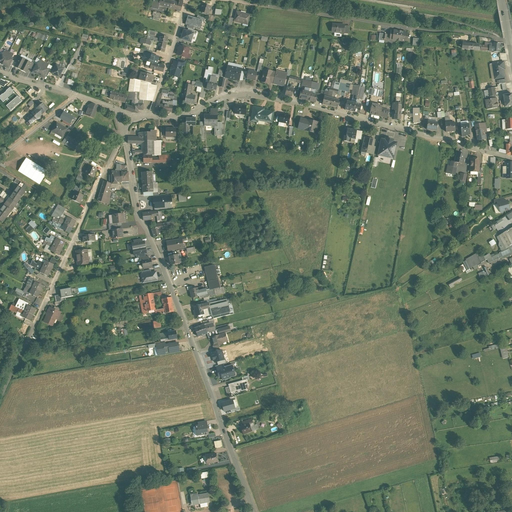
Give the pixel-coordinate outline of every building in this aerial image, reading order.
[(160,0),(160,2),(159,5),(159,6),(170,8),(172,1),(171,0),(160,0)] [(179,3),(172,1),(170,8),(177,10),(176,12),(179,12),(179,11),(181,11),(183,4),(179,3)] [(211,7),(203,4),(202,8),(201,8),(200,12),(208,15),(211,7)] [(245,14),(236,12),(234,20),(243,23),(243,24),(247,25),(250,15),(245,14)] [(194,27),(200,29),(202,21),(197,20),(188,17),(186,25),(187,25),(194,27)] [(344,25),(333,24),(332,32),(340,33),(341,34),(343,34),(344,26),(344,25)] [(191,42),(193,34),(187,32),(184,31),(181,39),(191,42)] [(394,32),(391,32),(390,38),(390,39),(392,39),(392,40),(395,40),(395,41),(397,41),(397,36),(400,37),(401,32),(398,32),(394,31),(394,32)] [(405,33),(403,33),(403,32),(401,32),(400,37),(397,36),(397,41),(400,41),(404,42),(404,41),(407,41),(406,41),(407,35),(408,34),(405,34),(405,33)] [(168,37),(160,35),(159,39),(158,43),(159,43),(166,45),(168,37)] [(166,45),(159,43),(158,46),(157,51),(164,52),(166,45)] [(499,44),(493,43),(493,46),(492,52),(499,52),(499,48),(501,48),(501,46),(499,45),(499,44)] [(189,49),(180,46),(177,55),(187,58),(189,49)] [(5,51),(3,56),(1,55),(0,57),(0,63),(3,65),(9,53),(5,51)] [(9,53),(3,65),(7,67),(9,66),(12,60),(11,60),(13,55),(9,53)] [(152,55),(145,53),(144,54),(144,57),(144,56),(142,57),(141,60),(147,62),(156,64),(158,57),(152,55)] [(25,61),(20,58),(17,64),(15,67),(21,70),(25,61)] [(31,63),(25,61),(21,70),(26,73),(28,68),(31,63)] [(41,61),(38,66),(37,65),(34,70),(34,71),(34,73),(38,75),(45,63),(41,61)] [(156,64),(147,62),(146,67),(155,69),(163,72),(165,67),(162,66),(156,64)] [(503,62),(493,64),(494,68),(493,68),(495,79),(504,77),(503,67),(504,67),(503,62)] [(45,63),(38,75),(42,77),(44,76),(45,75),(47,70),(46,70),(49,65),(45,63)] [(177,63),(175,63),(174,65),(173,66),(172,66),(170,70),(172,70),(170,75),(178,77),(182,65),(182,64),(177,63)] [(63,69),(57,65),(52,74),(59,78),(61,73),(64,69),(63,69)] [(234,68),(228,66),(225,78),(232,79),(234,68)] [(241,69),(234,68),(232,79),(239,81),(241,69)] [(272,72),(264,70),(261,82),(269,84),(270,83),(270,80),(272,73),(272,72)] [(257,73),(249,71),(248,74),(247,74),(246,79),(255,81),(257,73)] [(286,74),(276,72),(276,73),(273,81),(273,84),(283,87),(286,76),(286,75),(286,74)] [(153,76),(141,73),(139,81),(151,84),(151,82),(153,76)] [(0,81),(0,85),(5,88),(8,82),(1,78),(0,81)] [(139,81),(130,78),(128,92),(133,92),(139,93),(139,83),(151,85),(151,84),(139,81)] [(217,82),(208,81),(206,89),(212,90),(212,89),(216,90),(217,83),(217,82)] [(312,83),(304,81),(303,86),(305,89),(304,92),(309,93),(312,83)] [(346,85),(335,82),(334,85),(339,86),(338,90),(337,95),(344,97),(345,92),(346,88),(346,86),(346,85)] [(151,85),(139,83),(139,93),(147,95),(147,96),(146,96),(146,97),(154,99),(155,96),(157,86),(151,85)] [(317,84),(312,83),(309,93),(314,95),(316,88),(317,84)] [(10,111),(22,101),(18,97),(11,102),(7,98),(14,93),(10,88),(0,97),(0,99),(2,103),(5,100),(8,104),(6,107),(10,111)] [(290,89),(287,88),(285,95),(292,97),(294,89),(290,89)] [(304,92),(302,91),(300,99),(307,101),(309,93),(304,92)] [(127,96),(111,92),(110,97),(109,99),(125,103),(127,96)] [(139,93),(133,92),(133,96),(128,95),(127,100),(132,99),(132,106),(126,105),(125,110),(132,112),(132,113),(138,113),(138,110),(143,111),(143,101),(140,101),(140,100),(139,100),(139,93)] [(147,95),(139,93),(139,100),(140,100),(143,101),(153,102),(154,99),(146,97),(146,96),(147,96),(147,95)] [(314,95),(309,93),(307,101),(315,103),(316,99),(317,95),(314,95)] [(511,95),(511,94),(503,95),(505,107),(511,105),(511,95)] [(189,95),(186,95),(185,103),(194,105),(195,96),(189,95)] [(329,98),(324,97),(323,101),(322,104),(329,106),(331,98),(329,98)] [(334,99),(331,98),(329,106),(337,108),(339,100),(334,99)] [(497,107),(496,102),(496,98),(490,99),(485,100),(487,109),(497,107)] [(173,102),(163,101),(163,105),(159,104),(156,104),(155,111),(172,113),(173,106),(172,106),(173,102)] [(355,104),(347,101),(345,110),(353,112),(355,104)] [(38,107),(36,109),(37,110),(35,111),(32,114),(37,120),(42,116),(48,110),(42,104),(38,107)] [(91,108),(88,107),(86,114),(85,115),(93,118),(98,106),(92,104),(91,108)] [(382,107),(372,104),(369,114),(379,117),(381,109),(382,107)] [(28,105),(20,114),(23,116),(26,112),(27,113),(30,110),(29,109),(30,107),(28,105)] [(246,106),(235,105),(234,113),(241,114),(241,115),(245,115),(246,106)] [(259,108),(253,107),(252,118),(251,121),(257,122),(257,120),(271,123),(273,113),(259,110),(259,108)] [(388,111),(381,109),(379,117),(386,118),(388,111)] [(63,120),(70,124),(74,118),(64,112),(60,119),(63,120)] [(212,115),(204,115),(204,119),(204,120),(204,122),(204,125),(213,125),(213,124),(217,124),(217,123),(217,113),(212,113),(212,115)] [(32,114),(26,119),(30,125),(37,120),(32,114)] [(290,116),(280,114),(278,122),(289,124),(290,116)] [(195,118),(186,118),(186,123),(186,126),(188,126),(193,126),(195,126),(195,118)] [(307,121),(301,119),(299,127),(305,128),(305,126),(307,121)] [(502,129),(511,129),(511,119),(502,120),(502,129)] [(311,122),(307,121),(305,126),(310,127),(309,132),(316,134),(319,123),(312,122),(311,122)] [(428,121),(427,121),(427,124),(426,130),(436,131),(437,123),(436,122),(428,121)] [(450,124),(445,124),(446,132),(455,131),(454,122),(450,123),(450,124)] [(67,129),(56,123),(52,131),(56,134),(56,132),(63,136),(67,129)] [(468,124),(460,125),(461,128),(460,128),(461,137),(465,136),(465,135),(470,135),(469,128),(469,124),(468,124)] [(482,124),(477,124),(478,126),(474,126),(477,141),(485,140),(484,133),(484,130),(482,124)] [(176,129),(166,129),(166,137),(175,137),(176,137),(176,133),(176,129)] [(356,131),(347,130),(346,138),(351,139),(355,139),(356,131)] [(151,141),(151,133),(139,133),(139,137),(128,137),(128,144),(143,144),(151,144),(151,141)] [(75,140),(67,136),(64,140),(62,143),(65,145),(75,150),(79,143),(75,140)] [(375,141),(364,139),(361,152),(371,154),(373,147),(375,141)] [(384,141),(382,140),(379,150),(378,155),(393,159),(396,143),(394,143),(394,141),(385,139),(384,141)] [(155,141),(151,141),(151,144),(152,156),(161,155),(161,141),(155,141)] [(151,144),(143,144),(143,151),(143,156),(152,156),(151,144)] [(465,155),(456,153),(454,162),(456,163),(463,164),(465,155)] [(479,160),(471,159),(470,171),(478,171),(478,168),(479,160)] [(121,165),(117,164),(116,170),(115,170),(115,171),(112,171),(112,182),(112,184),(117,184),(117,182),(121,182),(121,168),(121,166),(121,165)] [(97,170),(90,167),(88,170),(87,170),(85,174),(93,178),(97,170)] [(151,172),(142,173),(143,184),(152,183),(151,172)] [(104,181),(101,191),(98,201),(108,205),(110,198),(106,197),(111,183),(104,181)] [(152,183),(143,184),(143,193),(153,192),(152,183)] [(18,186),(14,192),(21,197),(25,191),(22,188),(18,186)] [(76,191),(72,200),(80,203),(83,195),(79,193),(79,192),(76,191)] [(21,197),(14,192),(10,198),(14,201),(17,203),(21,197)] [(172,196),(153,197),(154,208),(164,207),(164,202),(172,202),(172,196)] [(504,202),(498,203),(498,204),(500,210),(499,211),(500,212),(501,213),(502,213),(503,211),(510,209),(507,201),(504,202)] [(4,205),(0,210),(0,211),(7,217),(11,211),(8,208),(4,205)] [(65,209),(58,205),(55,210),(63,214),(65,209)] [(63,214),(55,210),(52,217),(55,218),(59,220),(61,218),(63,214)] [(153,212),(142,213),(143,221),(152,220),(151,217),(154,216),(153,212)] [(123,214),(113,215),(114,224),(115,223),(124,223),(123,214)] [(75,222),(68,218),(66,220),(65,223),(72,227),(75,222)] [(30,226),(33,229),(37,226),(35,224),(32,220),(28,223),(30,226)] [(72,227),(65,223),(63,226),(62,229),(69,233),(72,227)] [(155,229),(151,230),(154,238),(161,236),(159,230),(159,227),(158,228),(155,229)] [(496,228),(491,232),(495,238),(500,234),(496,228)] [(116,230),(112,230),(113,239),(119,238),(122,238),(121,234),(122,234),(122,229),(116,230)] [(511,239),(507,231),(496,237),(499,242),(498,245),(502,251),(511,245),(511,239)] [(49,239),(46,238),(45,241),(48,242),(54,245),(57,238),(51,236),(49,239)] [(65,243),(57,239),(57,238),(54,245),(62,249),(65,243)] [(179,240),(167,242),(168,251),(183,248),(182,241),(181,240),(179,240)] [(145,241),(143,242),(134,243),(132,243),(133,250),(146,248),(145,241)] [(62,249),(54,245),(52,248),(50,252),(59,256),(62,249)] [(511,245),(502,251),(499,253),(499,254),(501,258),(502,259),(511,254),(511,245)] [(87,250),(76,252),(77,258),(88,257),(87,250)] [(489,259),(491,258),(489,254),(483,257),(482,255),(478,257),(476,254),(465,259),(470,269),(487,260),(489,259)] [(491,258),(489,259),(490,263),(492,262),(501,258),(499,254),(491,258)] [(177,255),(169,257),(171,265),(179,264),(178,260),(177,255)] [(88,257),(77,258),(78,265),(88,264),(88,257)] [(149,260),(142,261),(143,266),(144,269),(153,267),(151,259),(149,260)] [(51,271),(43,267),(35,263),(32,260),(30,266),(41,271),(40,273),(48,276),(51,271)] [(53,265),(45,261),(44,264),(43,267),(51,271),(53,265)] [(34,271),(30,267),(25,263),(23,265),(27,269),(28,270),(32,275),(34,271)] [(214,265),(204,267),(207,281),(218,279),(214,265)] [(489,276),(487,270),(478,273),(480,279),(489,276)] [(142,275),(141,275),(143,283),(157,280),(156,272),(151,273),(142,275)] [(43,286),(35,282),(36,281),(29,278),(26,285),(27,285),(40,292),(43,286)] [(218,279),(207,281),(209,289),(210,289),(210,290),(220,287),(218,279)] [(40,292),(27,285),(23,292),(23,293),(28,295),(29,294),(37,298),(40,292)] [(206,290),(204,291),(203,288),(200,289),(200,287),(197,288),(199,296),(199,297),(200,299),(203,298),(203,299),(209,297),(208,296),(208,294),(207,294),(206,290)] [(220,287),(210,290),(211,296),(211,297),(221,294),(220,288),(220,287)] [(23,292),(17,288),(14,293),(21,297),(23,293),(23,292)] [(197,288),(189,290),(192,298),(199,297),(199,296),(197,288)] [(72,289),(60,291),(61,295),(62,298),(64,298),(73,296),(72,289)] [(152,294),(144,296),(145,303),(147,311),(155,310),(152,297),(152,294)] [(171,298),(163,299),(165,309),(166,313),(173,312),(171,298)] [(26,303),(19,300),(17,304),(16,307),(17,308),(19,309),(21,306),(26,308),(28,306),(26,305),(26,303)] [(226,300),(215,302),(209,303),(210,308),(211,312),(213,319),(218,318),(230,315),(226,300)] [(201,305),(194,307),(195,312),(194,312),(195,317),(197,316),(198,319),(203,318),(202,315),(204,315),(203,309),(201,305)] [(36,309),(28,306),(26,308),(25,311),(33,315),(36,309)] [(53,309),(50,308),(46,315),(47,315),(44,322),(52,326),(55,319),(57,320),(60,313),(58,312),(53,309)] [(33,315),(25,311),(23,314),(22,317),(30,321),(33,315)] [(229,327),(217,330),(219,335),(231,332),(229,327)] [(215,329),(214,330),(214,331),(207,332),(207,334),(208,338),(219,335),(217,330),(216,331),(215,329)] [(166,337),(160,338),(160,339),(161,342),(177,339),(176,331),(165,333),(166,337)] [(225,334),(212,337),(214,346),(219,345),(222,344),(221,342),(227,340),(226,337),(226,336),(225,334)] [(165,345),(158,347),(159,356),(165,355),(164,352),(169,351),(170,354),(179,352),(178,347),(178,343),(165,345)] [(502,359),(509,357),(506,348),(500,350),(502,359)] [(224,360),(222,350),(212,353),(213,356),(212,356),(213,360),(214,359),(215,363),(217,362),(224,360)] [(223,364),(216,366),(217,373),(219,372),(225,371),(224,368),(223,364)] [(232,365),(224,368),(225,371),(219,372),(219,375),(220,377),(221,377),(222,379),(225,378),(225,379),(229,378),(229,377),(233,376),(232,372),(233,371),(232,365)] [(242,381),(228,385),(230,392),(240,389),(241,391),(246,390),(245,385),(248,384),(246,380),(243,381),(242,381)] [(235,409),(233,400),(221,403),(224,412),(230,410),(235,409)] [(246,425),(240,427),(243,435),(252,431),(250,427),(249,425),(249,424),(246,425)] [(198,426),(195,427),(196,433),(198,432),(199,435),(203,435),(205,435),(207,435),(208,434),(207,431),(206,430),(206,429),(207,427),(206,425),(198,426)] [(216,454),(205,456),(207,464),(218,462),(216,454)] [(208,494),(198,495),(198,494),(191,495),(191,496),(193,505),(196,505),(199,504),(209,502),(208,494)]
